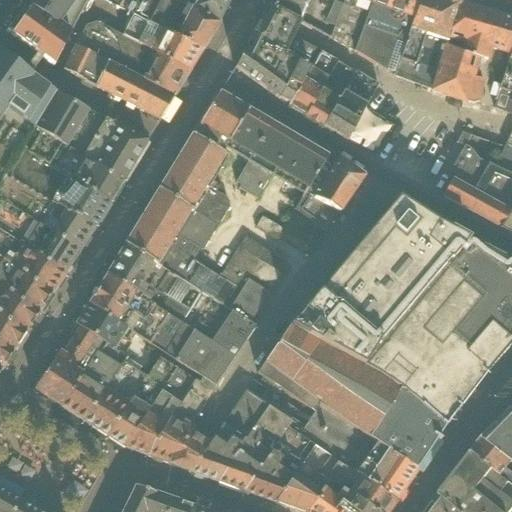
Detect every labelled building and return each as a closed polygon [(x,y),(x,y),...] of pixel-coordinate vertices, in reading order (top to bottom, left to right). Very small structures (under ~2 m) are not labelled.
[(29,0),(6,32),(53,67),(87,0),(29,0)] [(129,0),(101,0),(124,12),(129,0)] [(149,24),(161,0),(129,0),(124,12),(132,16),(133,16),(149,24)] [(197,0),(161,0),(149,24),(202,51),(219,24),(192,10),(197,0)] [(197,0),(192,10),(219,24),(231,0),(197,0)] [(330,40),(343,7),(327,0),(269,0),(267,5),(300,23),(330,40)] [(372,0),(345,0),(343,7),(330,40),(354,53),(372,0)] [(372,0),(354,53),(394,77),(413,21),(404,17),(409,0),(372,0)] [(419,0),(413,21),(394,77),(432,92),(446,47),(460,4),(447,0),(419,0)] [(419,0),(409,0),(404,17),(413,21),(419,0)] [(466,44),(477,10),(460,4),(449,38),(466,43),(466,44)] [(235,69),(287,107),(320,53),(293,38),(296,31),(300,23),(267,5),(266,7),(272,10),(269,16),(267,20),(261,17),(235,69)] [(466,44),(466,43),(463,54),(446,49),(432,92),(462,102),(472,105),(477,104),(483,82),(473,80),(478,59),(486,62),(490,49),(510,55),(511,49),(511,20),(477,10),(466,44)] [(202,51),(149,24),(133,16),(132,16),(122,36),(121,38),(190,72),(202,51)] [(86,26),(75,47),(108,64),(174,97),(190,72),(121,38),(122,36),(96,23),(86,26)] [(75,47),(63,72),(95,88),(108,64),(75,47)] [(493,109),(511,115),(511,49),(510,55),(509,59),(493,109)] [(0,186),(56,95),(56,94),(0,53),(0,186)] [(322,127),(355,72),(320,53),(287,107),(322,127)] [(174,97),(108,64),(95,88),(160,121),(174,97)] [(347,142),(378,86),(355,72),(322,127),(347,142)] [(272,126),(218,94),(193,136),(213,148),(219,138),(253,158),(272,126)] [(64,147),(75,129),(86,111),(58,96),(37,130),(64,147)] [(86,111),(75,129),(135,162),(147,142),(120,127),(119,128),(86,111)] [(253,158),(307,189),(327,158),(326,158),(272,126),(253,158)] [(64,147),(122,183),(135,162),(75,129),(64,147)] [(25,151),(110,202),(122,183),(64,147),(37,130),(25,151)] [(474,139),(462,133),(456,144),(464,147),(469,149),(474,139)] [(221,187),(209,180),(224,155),(213,148),(193,136),(159,191),(190,210),(190,211),(217,227),(229,207),(227,199),(217,193),(221,187)] [(511,209),(511,177),(495,169),(495,168),(488,165),(487,167),(478,162),(478,159),(472,152),(469,149),(464,147),(450,172),(455,175),(442,198),(499,230),(511,209)] [(511,177),(511,151),(504,148),(495,168),(495,169),(511,177)] [(9,177),(94,229),(110,202),(25,151),(9,177)] [(363,180),(364,177),(329,153),(326,158),(327,158),(307,189),(302,197),(298,203),(293,212),(325,232),(331,223),(338,213),(340,214),(348,203),(363,180)] [(248,161),(236,183),(241,186),(239,190),(257,199),(270,174),(248,161)] [(0,190),(0,231),(28,249),(65,273),(94,229),(9,177),(0,190)] [(177,259),(187,242),(202,252),(217,227),(190,211),(190,210),(159,191),(125,245),(172,275),(180,261),(177,259)] [(398,198),(292,323),(288,328),(376,374),(379,376),(391,384),(403,393),(445,427),(486,374),(511,343),(511,263),(488,251),(435,222),(398,198)] [(511,209),(499,230),(511,236),(511,209)] [(325,232),(293,212),(288,221),(319,241),(325,232)] [(276,239),(282,231),(262,218),(255,229),(275,242),(276,239)] [(313,249),(319,241),(288,221),(282,230),(313,249)] [(282,230),(282,231),(276,239),(307,258),(313,249),(282,230)] [(238,248),(260,262),(281,275),(287,264),(244,238),(238,248)] [(190,312),(200,294),(171,276),(172,275),(125,245),(107,276),(149,304),(181,324),(182,322),(188,312),(190,312)] [(254,272),(260,262),(238,248),(232,258),(254,272)] [(12,257),(8,263),(8,264),(52,293),(65,273),(28,249),(20,262),(12,257)] [(171,276),(183,283),(195,262),(180,253),(177,259),(180,261),(172,275),(171,276)] [(0,287),(39,313),(52,293),(8,264),(8,263),(0,257),(0,287)] [(248,281),(254,272),(232,258),(226,268),(248,281)] [(220,277),(195,262),(183,283),(200,294),(207,298),(220,278),(220,277)] [(281,275),(260,262),(254,272),(275,285),(281,275)] [(220,278),(242,291),(248,281),(226,268),(220,277),(220,278)] [(254,272),(248,281),(269,294),(275,285),(254,272)] [(214,345),(181,324),(149,304),(107,276),(88,306),(131,333),(132,333),(202,378),(215,387),(234,358),(214,345)] [(207,298),(229,312),(242,291),(220,278),(207,298)] [(229,312),(233,314),(250,325),(250,324),(269,294),(248,281),(242,291),(229,312)] [(0,315),(26,333),(39,313),(0,287),(0,315)] [(126,341),(131,333),(88,306),(76,327),(103,344),(112,350),(112,349),(121,337),(126,341)] [(214,345),(234,358),(255,327),(250,324),(250,325),(233,314),(214,345)] [(0,343),(14,352),(26,333),(0,315),(0,343)] [(34,390),(61,408),(103,344),(76,327),(34,390)] [(257,374),(314,413),(315,414),(316,412),(319,407),(356,431),(416,471),(445,427),(403,393),(391,384),(379,376),(376,374),(288,328),(257,374)] [(0,371),(1,372),(14,352),(0,343),(0,371)] [(123,363),(126,358),(112,349),(112,350),(103,344),(61,408),(85,423),(123,363)] [(108,438),(125,449),(176,369),(158,358),(146,378),(108,438)] [(123,363),(85,423),(108,438),(146,378),(123,363)] [(194,380),(176,369),(125,449),(146,457),(194,380)] [(190,472),(208,446),(198,439),(187,431),(213,393),(212,392),(215,387),(202,378),(199,383),(194,380),(146,457),(149,458),(168,465),(170,466),(172,467),(178,468),(184,470),(187,471),(190,472)] [(269,408),(245,392),(208,446),(190,472),(187,471),(187,472),(217,483),(245,441),(269,408)] [(314,413),(310,419),(307,424),(332,440),(345,449),(352,440),(354,437),(352,436),(356,431),(319,407),(316,412),(315,414),(314,413)] [(245,441),(217,483),(242,492),(292,423),(291,423),(269,408),(245,441)] [(511,414),(486,440),(503,454),(511,461),(511,414)] [(273,503),(275,504),(314,447),(298,436),(304,428),(292,420),(291,423),(292,423),(242,492),(246,493),(274,502),(273,503)] [(307,424),(304,428),(298,436),(314,447),(323,453),(332,440),(307,424)] [(363,461),(403,489),(416,471),(356,431),(352,436),(354,437),(352,440),(361,447),(356,456),(357,457),(363,461)] [(394,503),(403,489),(363,461),(357,457),(356,456),(345,449),(332,440),(323,453),(330,457),(394,503)] [(511,461),(503,454),(486,440),(473,455),(474,455),(511,485),(511,461)] [(314,447),(275,504),(277,505),(277,504),(299,511),(308,511),(324,491),(323,491),(328,485),(315,476),(330,457),(323,453),(314,447)] [(511,511),(511,485),(474,455),(440,497),(459,511),(511,511)] [(370,511),(387,511),(394,503),(330,457),(315,476),(328,485),(329,483),(333,486),(341,475),(351,482),(350,484),(354,487),(347,495),(370,511)] [(180,504),(136,488),(123,511),(190,511),(192,507),(181,503),(180,504)] [(0,511),(14,511),(21,502),(0,489),(0,511)] [(335,511),(340,504),(334,500),(334,499),(324,491),(308,511),(335,511)] [(370,511),(347,495),(340,491),(334,499),(334,500),(340,504),(350,511),(370,511)] [(459,511),(440,497),(429,511),(459,511)] [(39,511),(21,502),(14,511),(39,511)]
